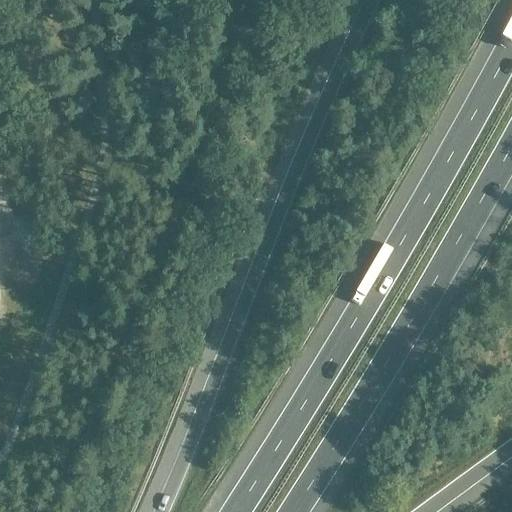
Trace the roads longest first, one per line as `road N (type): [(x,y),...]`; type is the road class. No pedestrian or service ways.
road 1 (motorway): [(371,0),(160,511)]
road 2 (motorway): [(511,40),(376,283),(233,511)]
road 3 (motorway): [(293,511),(511,146)]
